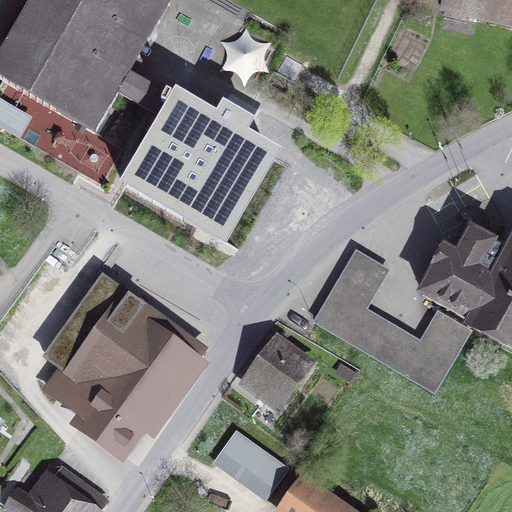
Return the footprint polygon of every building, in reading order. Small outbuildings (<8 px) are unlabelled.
[(0,80),(95,135),(118,95),(127,74),(157,21),(147,16),(156,0),(35,0),(17,33),(14,31),(0,54),(0,80)] [(511,0),(445,0),(443,11),(511,27),(511,0)] [(247,39),(223,42),(227,68),(240,66),(241,73),(268,70),(264,42),(248,44),(247,39)] [(118,95),(162,120),(174,101),(127,74),(118,95)] [(268,155),(174,101),(162,120),(124,185),(218,240),(268,155)] [(445,253),(423,295),(473,322),(471,327),(511,348),(511,250),(508,258),(490,249),(493,244),(471,233),(457,259),(445,253)] [(315,323),(361,351),(376,324),(357,313),(378,277),(352,262),(315,323)] [(102,396),(142,425),(191,358),(150,328),(157,319),(102,280),(46,359),(72,378),(73,377),(102,396)] [(434,394),(470,333),(443,317),(407,378),(434,394)] [(247,384),(278,406),(308,366),(277,343),(247,384)] [(72,378),(57,399),(85,419),(80,425),(121,454),(142,425),(102,396),(73,377),(72,378)] [(237,434),(215,465),(265,502),(288,470),(237,434)] [(96,511),(103,502),(65,475),(48,499),(34,489),(25,502),(16,495),(5,510),(8,511),(96,511)] [(345,511),(304,482),(282,511),(345,511)]
